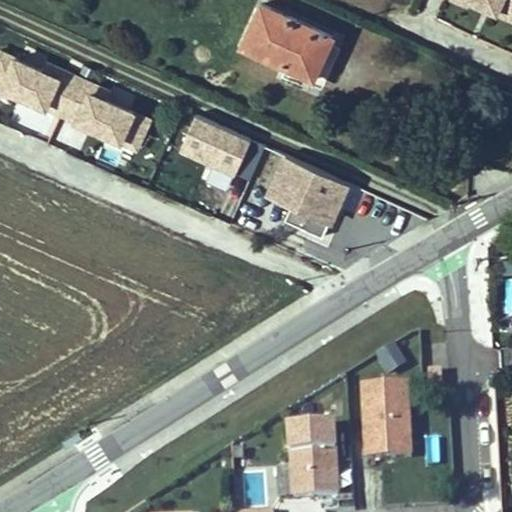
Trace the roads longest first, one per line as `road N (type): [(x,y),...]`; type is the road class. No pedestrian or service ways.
road 1 (tertiary): [(439,247),(35,496)]
road 2 (residential): [(471,511),(454,283),(439,247)]
road 3 (unknown): [(225,249),(0,160)]
road 4 (unknown): [(347,304),(225,249)]
road 5 (unknown): [(276,128),(225,249)]
